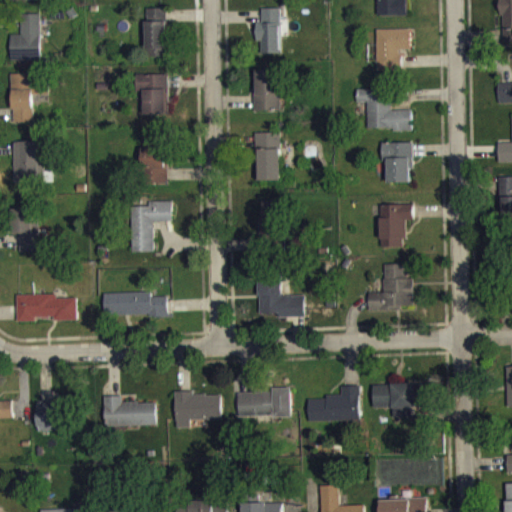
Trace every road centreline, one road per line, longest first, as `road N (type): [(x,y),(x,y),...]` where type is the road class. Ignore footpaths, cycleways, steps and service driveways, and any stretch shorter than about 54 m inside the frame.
road 1 (residential): [(445,0),(452,511)]
road 2 (residential): [(0,344),(511,341)]
road 3 (residential): [(217,0),(227,343)]
